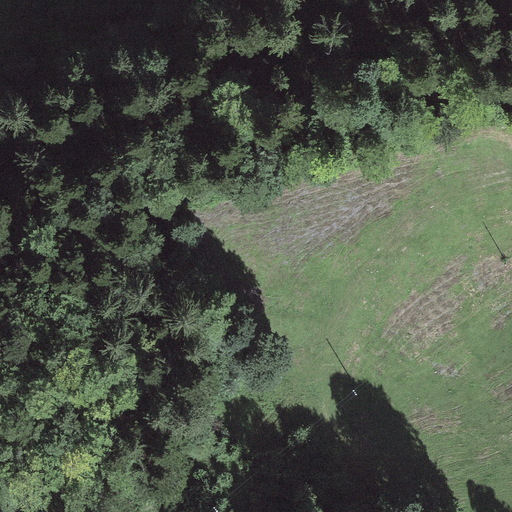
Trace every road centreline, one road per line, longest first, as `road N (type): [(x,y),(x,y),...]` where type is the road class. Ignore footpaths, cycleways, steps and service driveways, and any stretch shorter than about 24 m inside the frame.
road 1 (track): [(414,511),(355,463),(325,383),(337,319),(412,231),(458,195),(511,174)]
road 2 (track): [(154,511),(290,397),(325,383)]
